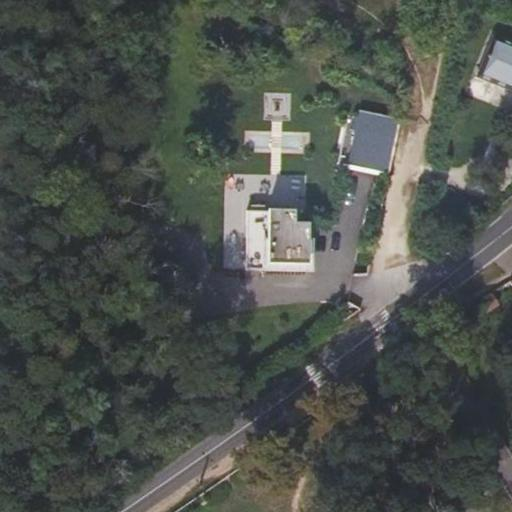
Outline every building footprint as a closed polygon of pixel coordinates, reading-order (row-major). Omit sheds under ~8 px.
[(511,90),(511,44),(493,37),(477,76),(511,90)] [(389,172),(399,120),(357,112),(347,164),(389,172)] [(271,266),(271,212),(248,211),(248,266),(271,266)] [(271,266),(309,267),(308,221),(284,221),(283,211),(271,212),(271,266)] [(169,309),(170,291),(116,288),(115,306),(169,309)] [(506,323),(497,309),(478,320),(487,335),(506,323)]
